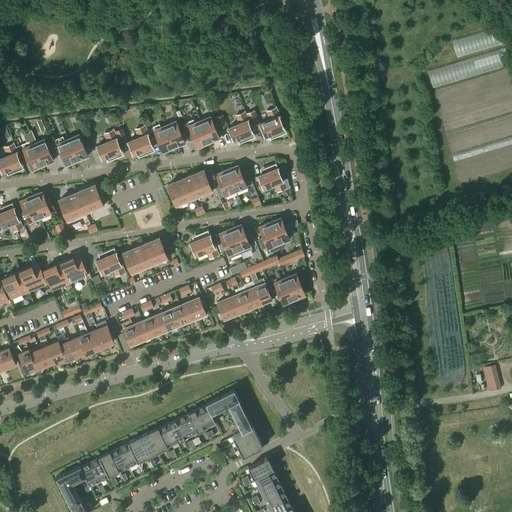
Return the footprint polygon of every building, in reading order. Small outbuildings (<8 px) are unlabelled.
[(264,136),(268,135),(280,130),(281,134),(286,132),(284,128),(276,107),(267,111),(270,119),(259,123),(260,127),(260,129),(261,131),(263,132),(264,136)] [(254,110),(247,113),(251,124),(258,121),(254,110)] [(233,141),(237,139),(248,134),(250,139),(255,137),(253,132),(244,111),(235,115),(239,123),(228,128),(229,131),(229,133),(230,135),(231,137),(233,141)] [(222,114),(216,117),(220,128),(227,125),(222,114)] [(219,137),(210,116),(200,120),(199,120),(208,142),(209,142),(212,141),(219,137)] [(208,142),(199,120),(199,121),(195,122),(194,119),(187,122),(197,147),(208,142),(208,143),(208,142)] [(165,125),(174,147),(173,144),(176,143),(177,145),(185,142),(176,121),(165,125)] [(174,147),(165,125),(164,125),(161,127),(159,124),(152,126),(163,151),(173,147),(174,147)] [(133,154),(136,153),(148,148),(150,152),(154,150),(153,146),(144,125),(135,129),(138,137),(127,141),(129,145),(129,147),(130,149),(131,150),(133,154)] [(0,126),(0,138),(10,137),(5,126),(0,126)] [(75,129),(66,133),(68,138),(77,160),(78,160),(77,160),(81,159),(88,156),(79,134),(78,135),(75,129)] [(107,141),(96,146),(98,149),(98,151),(98,153),(100,155),(102,158),(117,152),(119,156),(123,154),(121,150),(122,150),(113,129),(104,133),(107,141)] [(127,140),(123,129),(116,132),(120,143),(127,140)] [(62,137),(56,140),(66,165),(73,162),(72,159),(75,158),(77,161),(77,160),(68,138),(67,138),(67,139),(64,140),(62,137)] [(34,143),(33,143),(43,165),(42,162),(45,161),(46,163),(53,160),(44,139),(34,143)] [(43,165),(33,143),(29,145),(28,142),(21,144),(31,169),(42,165),(43,165)] [(7,155),(0,157),(0,168),(2,172),(17,166),(19,169),(23,168),(21,164),(22,164),(13,143),(4,147),(7,155)] [(277,167),(276,163),(271,165),(273,169),(257,175),(259,179),(259,181),(260,183),(261,184),(263,188),(274,184),(277,192),(290,186),(288,178),(283,180),(278,167),(277,167)] [(237,165),(227,169),(235,191),(246,186),(237,165)] [(220,185),(215,187),(219,198),(235,191),(227,169),(216,174),(220,185)] [(204,170),(194,174),(203,195),(212,191),(204,170)] [(194,174),(186,177),(194,198),(203,195),(194,174)] [(186,177),(177,181),(185,202),(194,198),(186,177)] [(177,181),(167,185),(176,206),(185,202),(177,181)] [(95,184),(86,188),(94,209),(104,205),(95,184)] [(86,188),(77,192),(86,213),(94,209),(86,188)] [(31,195),(40,218),(40,217),(55,211),(50,198),(45,200),(42,191),(31,195)] [(77,192),(68,196),(77,217),(86,213),(77,192)] [(30,196),(20,200),(29,222),(39,217),(39,218),(40,218),(31,195),(30,195),(30,196)] [(203,204),(211,201),(209,195),(201,198),(203,204)] [(68,196),(59,199),(67,220),(77,217),(68,196)] [(258,197),(251,200),(254,206),(260,203),(258,197)] [(12,202),(7,204),(9,209),(0,212),(0,227),(10,223),(14,231),(22,228),(14,207),(12,202)] [(280,217),(269,222),(278,243),(289,239),(280,217)] [(61,222),(55,225),(60,238),(67,235),(61,222)] [(263,237),(258,240),(262,249),(267,247),(267,248),(278,243),(269,222),(259,226),(263,237)] [(241,224),(230,228),(240,253),(251,248),(241,224)] [(230,228),(219,233),(229,257),(240,253),(230,228)] [(209,234),(208,230),(203,231),(205,236),(190,242),(191,246),(191,248),(192,250),(193,251),(195,255),(206,251),(209,259),(218,255),(210,234),(209,234)] [(35,233),(28,236),(31,243),(37,240),(35,233)] [(159,237),(150,241),(159,262),(168,258),(159,237)] [(150,241),(141,245),(150,266),(159,262),(150,241)] [(141,245),(132,249),(141,270),(150,266),(141,245)] [(114,247),(109,249),(111,254),(100,259),(96,260),(97,264),(97,266),(98,268),(100,269),(101,273),(112,268),(116,276),(125,272),(116,252),(114,247)] [(132,249),(123,252),(132,273),(141,270),(132,249)] [(301,249),(290,254),(293,260),(304,255),(301,249)] [(290,254),(284,257),(286,263),(293,260),(290,254)] [(79,255),(61,262),(71,282),(87,275),(79,255)] [(276,256),(269,259),(272,265),(279,262),(277,259),(276,256)] [(284,257),(277,259),(279,262),(280,265),(286,263),(284,257)] [(269,259),(263,262),(265,267),(272,265),(269,259)] [(61,262),(44,269),(52,290),(71,282),(61,262)] [(244,262),(238,264),(241,271),(244,269),(247,268),(244,262)] [(263,262),(256,264),(258,270),(265,267),(263,262)] [(38,263),(20,271),(29,291),(46,284),(38,263)] [(247,268),(244,269),(247,275),(254,272),(251,266),(247,268)] [(20,271),(2,278),(11,299),(29,291),(20,271)] [(296,273),(285,277),(294,299),(305,294),(296,273)] [(98,276),(91,278),(94,284),(100,282),(98,276)] [(285,277),(274,282),(283,303),(294,299),(285,277)] [(265,282),(255,286),(262,303),(262,302),(271,298),(265,282)] [(255,286),(245,290),(252,306),(261,303),(262,303),(255,286)] [(245,290),(236,294),(243,311),(243,310),(252,306),(245,290)] [(236,294),(227,298),(233,314),(242,311),(243,311),(236,294)] [(199,297),(189,301),(196,317),(197,317),(198,319),(205,316),(204,314),(206,313),(201,300),(200,300),(199,297)] [(227,298),(217,302),(218,305),(218,306),(221,313),(218,314),(220,319),(223,318),(224,318),(233,314),(227,298)] [(189,301),(180,305),(187,322),(187,321),(196,317),(189,301)] [(68,308),(67,309),(70,315),(79,311),(81,310),(78,304),(68,308)] [(180,305),(170,309),(177,325),(186,321),(186,322),(187,322),(180,305)] [(170,309),(161,312),(168,329),(175,326),(177,325),(170,309)] [(161,312),(151,316),(158,333),(160,332),(160,333),(161,332),(168,329),(161,312)] [(151,316),(142,320),(149,337),(150,337),(149,336),(158,333),(151,316)] [(131,319),(121,323),(123,328),(124,332),(130,345),(139,340),(133,324),(131,319)] [(105,320),(95,324),(97,329),(104,345),(114,341),(111,334),(107,325),(105,320)] [(142,320),(133,324),(139,340),(148,337),(149,337),(142,320)] [(97,329),(88,333),(94,349),(104,345),(97,329)] [(88,333),(78,337),(85,353),(94,349),(88,333)] [(66,338),(59,341),(60,344),(59,344),(66,360),(76,356),(69,341),(68,337),(66,338)] [(78,337),(69,341),(76,356),(85,353),(78,337)] [(59,341),(49,345),(55,361),(56,364),(66,360),(59,344),(60,344),(59,341)] [(49,345),(39,349),(46,365),(55,361),(49,345)] [(9,348),(0,351),(0,354),(6,368),(8,367),(8,368),(13,366),(13,365),(16,364),(16,363),(15,363),(9,348)] [(29,349),(19,353),(27,373),(36,369),(30,353),(29,349)] [(39,349),(30,353),(36,369),(46,365),(39,349)] [(493,391),(507,388),(501,365),(488,368),(493,391)] [(234,388),(224,393),(220,395),(225,406),(228,405),(228,404),(239,399),(234,388)] [(211,413),(212,413),(225,406),(220,395),(206,402),(211,413)] [(239,399),(228,404),(228,405),(235,418),(245,413),(239,400),(239,399)] [(211,413),(206,402),(205,403),(196,407),(206,427),(216,422),(212,413),(211,413)] [(206,427),(196,407),(187,412),(196,431),(206,427)] [(196,431),(187,412),(177,417),(186,436),(196,431)] [(252,426),(245,413),(235,418),(241,431),(242,432),(253,426),(252,426)] [(186,436),(177,417),(167,422),(177,441),(186,436)] [(177,441),(167,422),(158,427),(158,426),(157,426),(167,446),(177,441)] [(167,446),(157,426),(148,431),(157,451),(167,446)] [(257,436),(253,426),(242,432),(241,431),(233,436),(238,446),(257,436)] [(157,451),(148,431),(138,436),(148,455),(157,451)] [(148,455),(138,436),(128,441),(138,460),(148,455)] [(262,446),(257,436),(238,446),(243,456),(262,446)] [(138,460),(128,441),(119,446),(128,465),(138,460)] [(128,465),(119,446),(110,450),(109,450),(119,470),(128,465)] [(119,470),(109,450),(99,455),(109,475),(119,470)] [(109,475),(99,455),(99,456),(90,460),(99,479),(109,475)] [(253,477),(273,467),(268,457),(248,467),(253,477)] [(99,479),(90,460),(81,465),(80,464),(80,465),(85,476),(89,484),(99,479)] [(85,476),(80,465),(67,471),(72,482),(85,476)] [(273,467),(253,477),(258,486),(277,477),(272,467),(273,467)] [(74,485),(72,482),(67,471),(56,477),(63,491),(74,485)] [(282,486),(277,477),(258,486),(263,496),(282,486)] [(81,499),(74,485),(63,491),(70,504),(81,499)] [(287,496),(282,486),(263,496),(267,506),(287,496)] [(291,506),(287,496),(267,506),(270,511),(280,511),(281,511),(291,506)] [(87,511),(81,499),(70,504),(70,505),(73,511),(87,511)]
